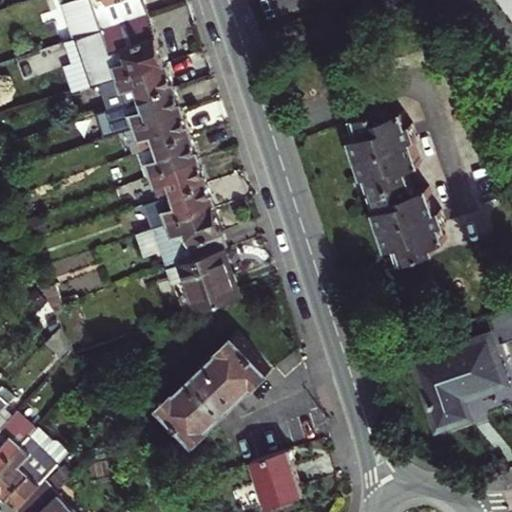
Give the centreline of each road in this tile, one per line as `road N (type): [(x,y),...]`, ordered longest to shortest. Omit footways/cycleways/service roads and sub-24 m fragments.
road 1 (tertiary): [(226,0),(345,362)]
road 2 (unknown): [(271,136),(387,86),(415,86),(446,100),(488,162)]
road 3 (tertiary): [(430,485),(396,463),(345,362)]
road 4 (tertiary): [(345,362),(368,511)]
